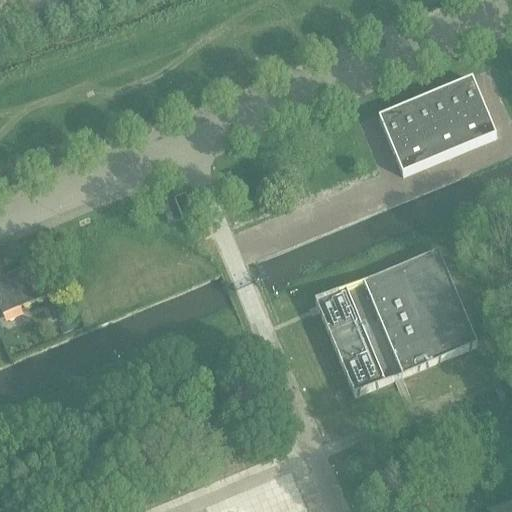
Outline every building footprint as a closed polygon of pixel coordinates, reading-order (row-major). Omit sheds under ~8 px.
[(470,84),(470,85),(384,121),(384,120),(379,122),(403,180),(497,141),(473,83),(470,84)] [(193,215),(185,197),(174,201),(181,219),(193,215)] [(438,255),(315,306),(354,400),(477,349),(438,255)] [(0,312),(2,318),(54,297),(41,265),(2,281),(0,276),(0,312)] [(511,511),(511,499),(487,510),(487,511),(511,511)]
